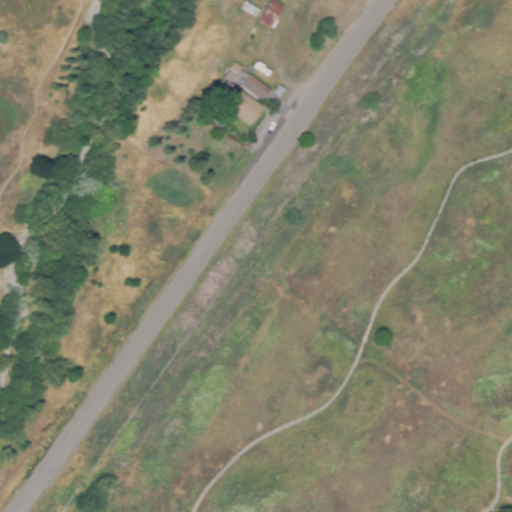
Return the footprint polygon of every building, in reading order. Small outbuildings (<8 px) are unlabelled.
[(269,0),(271,0),(283,6),(278,14),(270,28),(258,20),(269,0)] [(236,74),(228,69),(233,62),(240,68),(236,74)] [(261,101),(239,85),(248,74),(270,90),(261,101)] [(250,124),(218,100),(230,83),(262,108),(250,124)] [(279,98),(272,93),(278,85),(284,90),(279,98)] [(197,115),(191,112),(195,104),(201,107),(197,115)]
